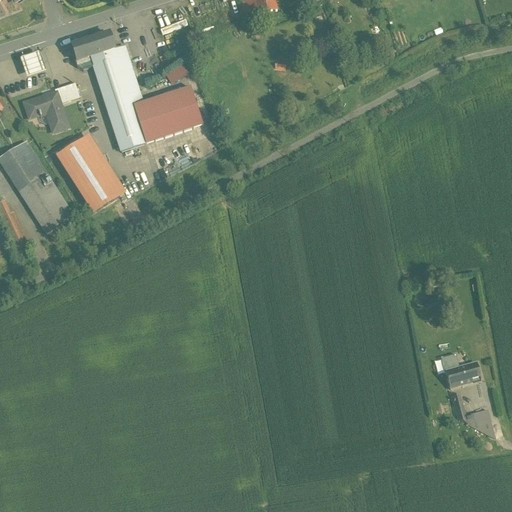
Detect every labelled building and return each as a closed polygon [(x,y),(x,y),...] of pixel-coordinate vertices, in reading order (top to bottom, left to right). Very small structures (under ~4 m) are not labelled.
[(210,0),(202,0),(185,6),(190,21),(208,15),(215,13),(210,0)] [(255,0),(253,1),(256,11),(258,16),(259,19),(277,13),(272,0),(255,0)] [(253,1),(245,4),(249,14),(256,11),(253,1)] [(208,15),(191,20),(194,31),(209,26),(206,16),(208,16),(208,15)] [(224,19),(211,23),(213,28),(226,25),(224,19)] [(139,21),(120,28),(125,43),(129,42),(132,50),(137,49),(138,49),(144,46),(141,38),(144,37),(139,21)] [(110,35),(73,48),(78,63),(91,59),(106,107),(130,99),(110,35)] [(132,50),(123,53),(129,69),(143,64),(138,49),(137,49),(132,50)] [(76,86),(63,90),(66,101),(72,100),(72,103),(80,100),(76,86)] [(56,96),(25,106),(30,121),(40,118),(41,120),(42,120),(41,118),(49,115),(53,126),(50,127),(53,135),(69,130),(61,106),(72,103),(72,100),(66,101),(63,90),(55,92),(56,96)] [(191,90),(133,108),(146,147),(204,128),(191,90)] [(130,99),(106,107),(122,154),(146,147),(133,108),(130,99)] [(125,196),(89,139),(57,159),(93,216),(125,196)] [(53,185),(27,145),(0,161),(0,163),(25,203),(53,185)] [(53,185),(25,203),(47,236),(74,219),(53,185)] [(29,250),(13,215),(11,216),(5,204),(0,205),(0,223),(15,256),(29,250)] [(456,356),(441,360),(441,361),(442,360),(446,374),(460,370),(456,356)] [(460,370),(446,374),(450,390),(481,381),(477,365),(460,370)] [(460,395),(452,398),(458,420),(466,417),(460,395)] [(488,412),(466,417),(458,420),(496,440),(488,412)]
